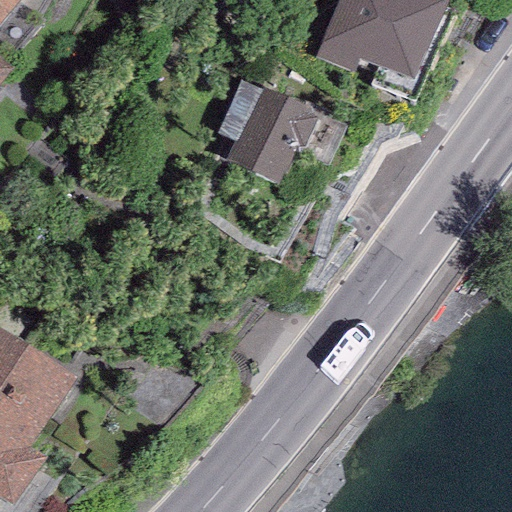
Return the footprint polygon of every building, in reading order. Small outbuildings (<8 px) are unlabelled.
[(0,0),(0,106),(12,93),(0,80),(0,41),(34,0),(0,0)] [(447,23),(402,0),(343,0),(315,63),(353,84),(359,73),(411,100),(447,23)] [(234,155),(261,104),(239,91),(217,142),(234,155)] [(310,127),(263,101),(261,104),(234,155),(224,172),(277,204),(297,164),(304,163),(316,136),(310,127)] [(76,381),(0,332),(0,505),(8,511),(13,511),(45,464),(30,453),(76,381)]
